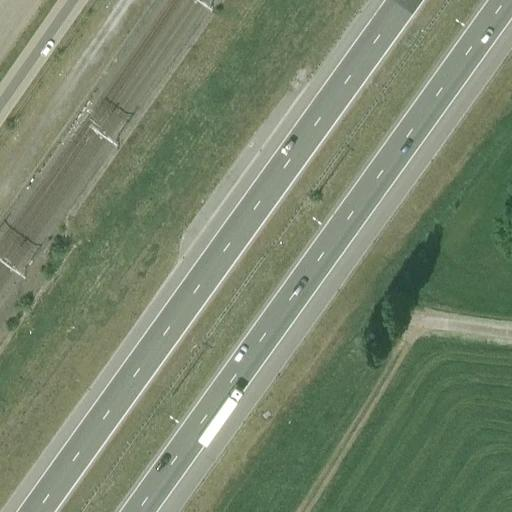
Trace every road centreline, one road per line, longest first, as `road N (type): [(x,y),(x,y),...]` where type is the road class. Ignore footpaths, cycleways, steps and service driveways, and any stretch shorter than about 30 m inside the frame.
road 1 (motorway): [(399,0),(31,511)]
road 2 (motorway): [(145,511),(511,3)]
road 3 (tertiary): [(79,0),(0,114)]
